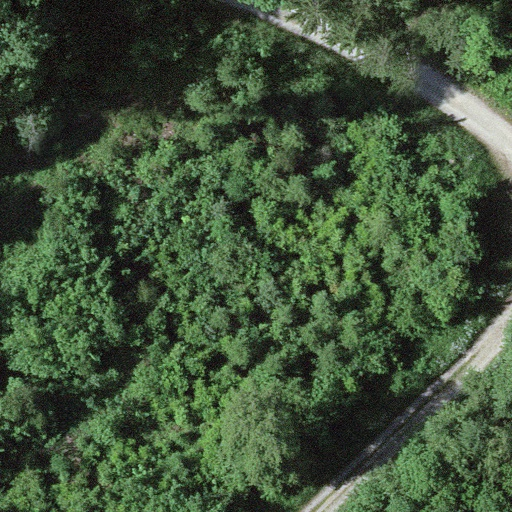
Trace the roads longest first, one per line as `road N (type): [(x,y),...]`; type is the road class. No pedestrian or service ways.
road 1 (track): [(511,133),(248,0)]
road 2 (track): [(511,321),(318,511)]
